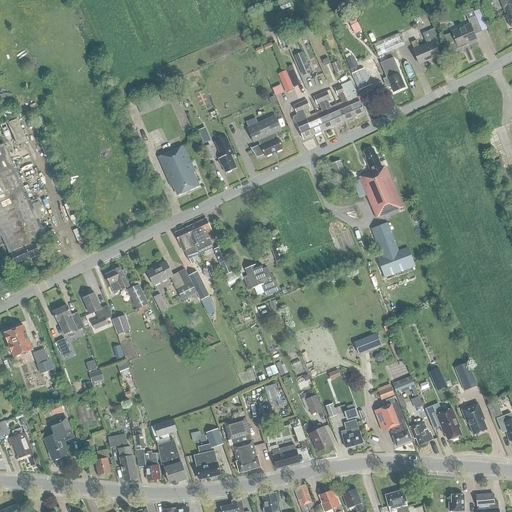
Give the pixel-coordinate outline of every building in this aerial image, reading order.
[(511,0),(499,0),(503,10),(504,9),(507,15),(506,16),(510,27),(511,26),(511,0)] [(465,13),(470,24),(451,33),(452,34),(445,37),(444,36),(451,52),(452,52),(466,45),(467,46),(467,45),(466,43),(477,39),(475,35),(481,32),(471,10),(465,13)] [(434,17),(440,31),(449,28),(443,13),(434,17)] [(353,15),(347,19),(350,26),(357,22),(353,15)] [(315,25),(304,29),(307,35),(317,31),(315,25)] [(420,48),(417,41),(411,43),(414,51),(419,64),(440,55),(437,49),(444,46),(437,28),(422,35),(427,45),(420,48)] [(303,30),(298,32),(301,38),(306,36),(303,30)] [(387,53),(404,46),(399,33),(382,40),(383,41),(373,45),(378,57),(387,53)] [(282,35),(277,37),(280,44),(285,42),(282,35)] [(303,76),(310,73),(302,52),(294,56),(303,76)] [(353,56),(345,60),(349,70),(358,66),(353,56)] [(374,58),(366,61),(371,76),(380,73),(374,58)] [(387,77),(393,92),(405,87),(393,60),(386,63),(391,75),(387,77)] [(342,71),(338,62),(332,65),(336,73),(342,71)] [(358,66),(349,70),(359,91),(371,85),(364,69),(361,70),(358,66)] [(278,74),(286,93),(294,89),(286,71),(278,74)] [(294,88),(300,85),(295,72),(288,75),(294,88)] [(354,118),(365,113),(357,95),(351,81),(341,86),(344,93),(354,118)] [(174,93),(170,83),(157,88),(161,98),(174,93)] [(338,96),(344,93),(341,86),(334,89),(337,96),(338,96)] [(320,95),(323,102),(327,101),(330,99),(327,92),(320,95)] [(344,122),(354,118),(344,93),(338,96),(341,102),(336,104),(344,122)] [(140,113),(160,104),(155,95),(136,104),(140,113)] [(323,102),(320,95),(314,98),(317,105),(319,104),(323,102)] [(303,111),(308,109),(310,108),(306,101),(300,104),(303,111)] [(323,102),(334,127),(344,122),(336,104),(330,107),(327,101),(323,102)] [(316,113),(324,131),(334,127),(323,102),(319,104),(322,111),(316,113)] [(296,114),(303,111),(300,104),(293,107),(296,114)] [(303,111),(314,136),(324,131),(316,113),(310,116),(308,109),(303,111)] [(294,124),(296,123),(303,140),(314,136),(303,111),(296,114),(297,116),(293,117),(293,119),(294,124)] [(257,158),(264,155),(264,157),(282,149),(278,139),(275,133),(281,131),(274,116),(247,128),(253,143),(258,141),(259,145),(251,149),(250,148),(256,159),(257,159),(257,158)] [(9,123),(19,145),(27,141),(18,119),(9,123)] [(203,143),(210,140),(204,127),(197,130),(203,143)] [(236,168),(231,155),(234,154),(226,137),(214,142),(220,157),(219,158),(222,165),(223,165),(226,173),(236,168)] [(0,237),(0,244),(1,247),(6,257),(11,255),(15,264),(30,258),(30,259),(40,255),(35,244),(32,246),(30,242),(46,235),(39,222),(41,221),(38,214),(41,209),(37,205),(40,200),(39,198),(34,200),(30,201),(5,144),(0,145),(0,234),(1,237),(0,237)] [(215,156),(210,144),(204,146),(209,159),(215,156)] [(195,171),(184,145),(159,156),(172,186),(174,185),(178,195),(199,186),(193,172),(195,171)] [(359,178),(376,219),(403,207),(384,162),(381,164),(377,154),(376,155),(373,148),(364,152),(367,157),(365,158),(371,172),(359,178)] [(345,169),(344,169),(340,160),(331,164),(335,173),(332,174),(335,181),(348,175),(345,169)] [(185,228),(191,240),(193,239),(194,242),(192,242),(193,245),(195,244),(199,253),(212,247),(207,239),(209,238),(207,232),(212,230),(206,218),(185,228)] [(383,257),(377,259),(385,278),(415,266),(408,248),(398,251),(388,224),(372,229),(383,257)] [(193,239),(191,240),(185,228),(175,233),(182,249),(184,248),(192,264),(195,262),(194,260),(195,259),(194,256),(199,253),(195,244),(193,245),(192,242),(194,242),(193,239)] [(265,231),(276,261),(283,259),(272,228),(265,231)] [(222,247),(214,250),(224,275),(233,272),(222,247)] [(171,278),(177,290),(182,301),(197,293),(191,282),(185,285),(178,273),(173,275),(166,262),(147,272),(154,286),(171,278)] [(260,263),(256,265),(245,269),(246,269),(248,275),(243,277),(249,290),(261,285),(265,297),(279,291),(275,280),(268,283),(260,263)] [(129,287),(128,282),(124,275),(126,274),(124,270),(122,271),(120,267),(113,270),(114,271),(105,275),(113,290),(114,293),(121,289),(122,290),(129,287)] [(201,300),(209,296),(197,272),(189,276),(201,300)] [(148,304),(139,285),(127,290),(137,310),(148,304)] [(102,309),(95,293),(83,298),(90,314),(95,312),(98,319),(92,322),(95,330),(108,324),(106,319),(111,317),(107,306),(102,309)] [(153,298),(161,312),(168,309),(160,294),(153,298)] [(58,321),(64,334),(73,330),(74,332),(85,327),(78,312),(71,315),(67,306),(54,312),(58,321)] [(112,320),(117,334),(129,330),(125,316),(112,320)] [(33,350),(24,326),(6,333),(10,344),(9,347),(10,350),(13,352),(15,357),(33,350)] [(354,343),(358,355),(381,346),(376,334),(354,343)] [(64,339),(57,342),(63,357),(71,353),(64,339)] [(389,345),(396,361),(404,358),(396,342),(390,345),(389,345)] [(117,359),(124,357),(120,345),(113,347),(117,359)] [(39,364),(44,362),(48,373),(53,371),(45,349),(35,353),(39,364)] [(86,363),(88,371),(97,369),(94,360),(86,363)] [(116,364),(121,376),(130,373),(125,361),(116,364)] [(477,385),(468,363),(455,368),(464,390),(477,385)] [(284,364),(278,367),(282,376),(287,373),(284,364)] [(274,365),(269,368),(272,376),(278,373),(274,365)] [(446,387),(438,366),(429,370),(436,390),(446,387)] [(89,374),(92,384),(103,380),(100,370),(89,374)] [(328,374),(330,380),(340,376),(337,370),(328,374)] [(410,377),(392,384),(397,395),(415,388),(410,377)] [(276,384),(264,387),(269,404),(280,400),(276,384)] [(378,392),(381,400),(394,395),(391,387),(378,392)] [(428,391),(423,393),(426,401),(431,398),(428,391)] [(322,410),(316,396),(305,401),(311,415),(322,410)] [(411,399),(415,408),(422,406),(418,396),(411,399)] [(392,428),(395,435),(393,436),(396,446),(412,441),(405,423),(406,422),(398,402),(396,403),(394,398),(387,400),(389,405),(375,411),(383,431),(392,428)] [(487,405),(492,419),(502,415),(497,401),(487,405)] [(48,408),(51,415),(64,410),(61,403),(48,408)] [(451,439),(453,440),(458,438),(459,436),(462,435),(459,428),(460,427),(452,408),(442,412),(439,403),(426,409),(432,423),(439,420),(444,434),(445,433),(448,440),(451,439)] [(461,410),(467,424),(469,423),(474,436),(487,430),(482,418),(484,417),(478,403),(461,410)] [(92,405),(79,408),(84,424),(96,421),(92,405)] [(326,407),(330,418),(336,416),(332,405),(326,407)] [(345,412),(347,420),(357,417),(355,409),(354,405),(347,407),(348,411),(345,412)] [(417,409),(421,420),(427,418),(422,407),(417,409)] [(235,420),(224,423),(229,440),(231,440),(237,462),(236,462),(239,473),(260,467),(257,456),(256,456),(251,441),(248,442),(246,436),(250,435),(250,434),(245,417),(244,412),(233,415),(235,420)] [(45,439),(53,460),(69,454),(64,442),(74,438),(65,417),(49,424),(54,436),(45,439)] [(153,425),(157,437),(176,431),(173,419),(153,425)] [(363,444),(356,420),(344,424),(346,431),(341,432),(346,449),(363,444)] [(5,422),(0,423),(0,437),(10,433),(5,422)] [(414,439),(416,438),(419,445),(433,439),(431,432),(428,433),(423,422),(410,428),(414,439)] [(310,434),(318,452),(332,446),(324,428),(322,428),(320,423),(315,426),(317,431),(310,434)] [(262,428),(265,437),(274,434),(271,425),(262,428)] [(300,426),(293,428),(298,442),(306,440),(300,426)] [(33,453),(25,433),(23,434),(21,428),(12,432),(14,437),(9,439),(12,446),(14,445),(19,458),(33,453)] [(210,444),(207,445),(197,447),(199,454),(193,456),(199,480),(220,475),(214,451),(213,451),(212,448),(223,444),(217,429),(206,433),(210,444)] [(108,439),(110,448),(127,445),(125,435),(108,439)] [(136,437),(138,450),(144,449),(143,436),(136,437)] [(169,437),(156,441),(158,446),(162,465),(164,465),(168,482),(175,480),(176,483),(186,480),(174,441),(174,440),(171,441),(169,437)] [(93,453),(90,441),(82,443),(85,455),(93,453)] [(271,451),(276,469),(299,463),(296,452),(292,453),(291,446),(283,448),(282,443),(278,444),(279,449),(271,451)] [(120,459),(124,481),(137,479),(132,455),(132,456),(130,447),(119,449),(121,458),(120,459)] [(95,461),(99,475),(111,473),(107,458),(109,458),(108,450),(97,452),(99,460),(95,461)] [(144,453),(148,481),(161,479),(159,463),(158,463),(156,453),(152,454),(152,452),(144,453)] [(316,511),(313,503),(311,503),(304,485),(297,488),(298,492),(295,493),(302,511),(305,511),(310,510),(310,511),(316,511)] [(342,495),(348,509),(355,507),(356,511),(365,511),(365,510),(363,511),(361,505),(361,504),(356,489),(342,495)] [(326,511),(332,510),(333,511),(342,511),(340,506),(336,498),(335,498),(331,490),(319,496),(322,503),(321,504),(324,511),(326,511)] [(407,511),(403,493),(401,491),(394,493),(387,495),(386,498),(389,511),(407,511)] [(279,511),(276,493),(262,496),(264,507),(263,509),(263,511),(279,511)] [(476,496),(477,511),(498,511),(498,502),(494,502),(493,495),(476,496)] [(463,511),(463,496),(451,496),(451,503),(450,503),(450,511),(453,511),(460,511),(463,511)] [(243,511),(241,501),(239,500),(237,500),(233,502),(232,503),(233,505),(221,508),(222,511),(243,511)]
